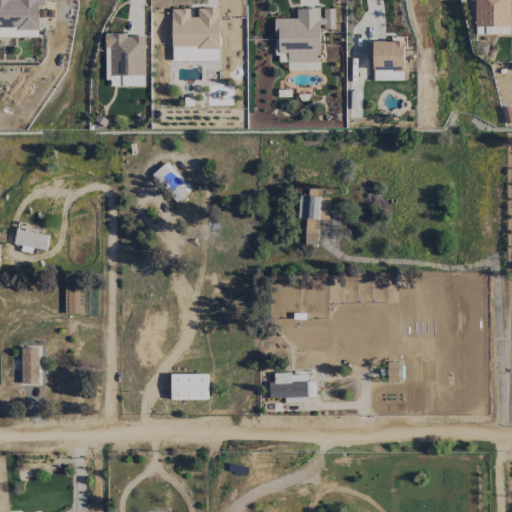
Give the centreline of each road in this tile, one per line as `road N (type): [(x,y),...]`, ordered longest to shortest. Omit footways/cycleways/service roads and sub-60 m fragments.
road 1 (residential): [(511,438),(0,438)]
road 2 (residential): [(111,438),(112,192)]
